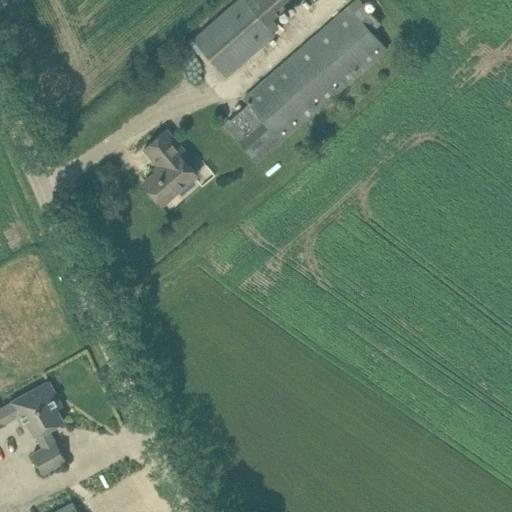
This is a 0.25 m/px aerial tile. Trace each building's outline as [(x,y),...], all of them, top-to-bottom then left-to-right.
[(238,0),(195,38),(227,75),(274,34),(267,26),(280,14),(276,9),(287,0),(238,0)] [(355,0),(245,96),(282,140),(388,48),(372,30),(381,22),(361,0),(355,0)] [(145,147),(162,167),(144,183),(162,204),(198,173),(187,161),(191,158),(166,129),(145,147)] [(0,426),(18,417),(22,425),(29,421),(43,446),(33,452),(44,472),(66,460),(56,440),(55,441),(48,428),(64,420),(57,408),(63,406),(49,380),(10,401),(11,402),(0,408),(0,426)] [(54,511),(78,511),(73,502),(54,511)]
